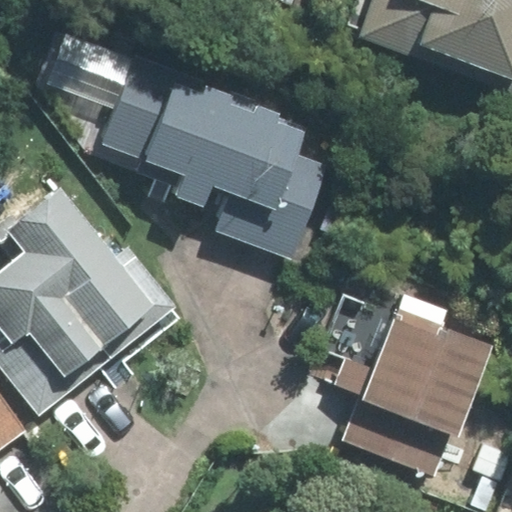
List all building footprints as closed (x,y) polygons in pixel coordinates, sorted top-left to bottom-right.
[(511,51),(511,0),(361,0),(346,43),(497,96),(511,51)] [(76,101),(59,147),(218,207),(206,239),(279,267),(318,165),(272,148),(280,128),(65,47),(48,90),(76,101)] [(0,380),(15,401),(27,419),(66,392),(166,322),(117,253),(99,266),(34,173),(0,197),(0,380)] [(469,347),(429,333),(438,306),(394,291),(385,318),(375,315),(327,455),(421,487),(469,347)] [(0,407),(0,446),(19,431),(0,407)]
